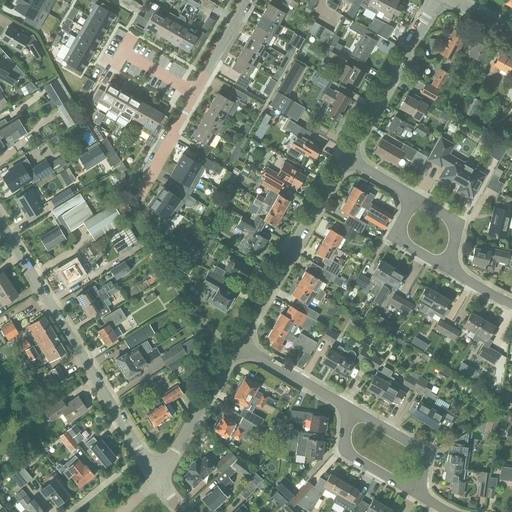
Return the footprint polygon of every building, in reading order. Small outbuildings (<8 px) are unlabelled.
[(18,2),(14,9),(26,16),(23,21),(34,27),(38,21),(36,20),(42,10),(24,0),(17,0),(17,1),(18,2)] [(24,0),(42,10),(47,0),(48,0),(50,1),(49,0),(24,0)] [(132,0),(130,4),(141,11),(143,6),(132,0)] [(201,5),(200,5),(192,0),(189,0),(187,3),(198,10),(198,9),(201,5)] [(216,4),(208,0),(203,0),(202,3),(212,9),(216,4)] [(311,11),(317,0),(311,0),(306,8),(311,11)] [(336,11),(338,6),(328,0),(327,0),(327,1),(327,4),(327,6),(329,8),(336,11)] [(377,14),(379,11),(384,0),(370,0),(366,9),(377,14)] [(384,0),(379,11),(384,13),(381,19),(388,23),(393,14),(397,16),(403,6),(397,3),(398,0),(384,0)] [(95,4),(88,16),(108,27),(115,15),(108,11),(110,8),(102,3),(100,6),(95,4)] [(212,9),(202,3),(201,3),(200,5),(201,5),(198,9),(209,15),(212,9)] [(263,14),(279,24),(285,13),(288,15),(292,10),(281,4),(278,9),(269,4),(263,14)] [(344,16),(351,20),(352,20),(359,8),(353,5),(349,12),(345,10),(342,15),(344,16)] [(146,27),(156,33),(165,17),(168,12),(163,9),(160,15),(155,11),(149,7),(144,17),(138,14),(132,24),(135,26),(134,28),(142,33),(146,27)] [(77,12),(72,9),(67,18),(72,21),(77,12)] [(165,17),(156,33),(166,39),(176,23),(176,24),(179,18),(168,12),(165,17)] [(283,26),(279,24),(263,14),(257,25),(273,34),(277,37),(283,26)] [(176,23),(166,39),(177,45),(186,30),(189,25),(184,23),(184,22),(185,21),(185,20),(184,18),(184,17),(183,16),(182,15),(181,15),(179,18),(176,24),(176,23)] [(88,16),(82,27),(102,38),(108,27),(88,16)] [(72,21),(67,18),(61,29),(68,33),(70,29),(69,28),(72,21)] [(370,23),(367,29),(371,31),(375,25),(382,29),(385,23),(375,18),(372,23),(370,23)] [(309,33),(315,36),(321,25),(315,22),(309,33)] [(382,29),(378,35),(387,40),(394,28),(385,23),(382,29)] [(186,30),(177,45),(188,52),(193,44),(197,46),(204,33),(196,29),(189,25),(186,30)] [(267,45),(273,34),(257,25),(251,35),(267,45)] [(321,25),(315,36),(320,39),(326,28),(321,25)] [(82,27),(76,38),(96,49),(102,38),(82,27)] [(9,28),(2,40),(21,51),(26,44),(28,45),(36,41),(32,35),(27,38),(9,28)] [(328,44),(334,33),(326,28),(320,39),(328,44)] [(454,30),(447,43),(441,55),(453,61),(463,42),(462,42),(465,35),(454,30)] [(334,33),(328,44),(341,51),(343,46),(337,43),(340,37),(334,33)] [(353,54),(366,61),(377,41),(365,34),(353,54)] [(267,45),(251,35),(245,46),(261,55),(266,58),(268,54),(263,50),(267,45)] [(291,45),(296,47),(302,37),(297,35),(291,45)] [(76,38),(70,49),(89,60),(96,49),(76,38)] [(28,45),(37,59),(44,54),(36,41),(28,45)] [(473,48),(469,54),(470,54),(466,61),(483,70),(490,58),(485,55),(489,48),(477,42),(474,48),(473,48)] [(290,58),(296,47),(291,45),(285,55),(290,58)] [(239,56),(255,66),(258,68),(261,64),(257,61),(261,55),(245,46),(239,56)] [(0,78),(4,80),(12,85),(16,78),(18,75),(23,78),(25,74),(10,58),(0,47),(0,78)] [(348,56),(333,47),(327,56),(342,65),(348,56)] [(70,49),(63,61),(67,63),(65,67),(74,71),(76,68),(83,72),(89,60),(70,49)] [(490,69),(495,73),(498,67),(508,72),(511,65),(511,60),(501,54),(496,63),(493,62),(490,69)] [(284,69),(290,58),(285,55),(279,66),(284,69)] [(241,73),(238,78),(248,84),(252,79),(248,77),(255,66),(239,56),(232,68),(241,73)] [(457,61),(446,82),(452,86),(464,65),(457,61)] [(269,104),(269,105),(286,115),(294,102),(287,98),(304,68),(301,66),(295,63),(294,63),(287,74),(286,74),(281,83),(281,84),(269,104)] [(352,68),(345,64),(337,78),(345,83),(347,79),(357,85),(365,72),(354,66),(352,68)] [(278,80),(284,69),(279,66),(273,77),(278,80)] [(439,69),(430,85),(440,91),(449,74),(439,69)] [(88,93),(94,82),(88,78),(81,89),(88,93)] [(235,84),(245,90),(248,84),(238,78),(235,84)] [(55,107),(69,99),(57,79),(43,87),(55,107)] [(271,79),(263,92),(269,96),(276,82),(271,79)] [(99,89),(93,99),(109,109),(111,105),(120,89),(116,87),(117,86),(110,82),(110,83),(109,83),(104,92),(99,89)] [(434,101),(440,91),(430,85),(426,83),(421,92),(434,101)] [(446,85),(436,103),(447,109),(457,91),(446,85)] [(240,99),(243,93),(233,87),(230,93),(240,99)] [(339,92),(335,90),(334,91),(328,87),(321,99),(332,105),(331,106),(329,105),(324,114),(339,122),(344,112),(342,111),(350,98),(339,92)] [(109,109),(108,110),(119,117),(122,112),(131,96),(120,89),(111,105),(109,109)] [(260,99),(265,95),(260,89),(255,93),(260,99)] [(472,117),(483,94),(475,90),(463,113),(472,117)] [(240,99),(230,93),(227,98),(218,93),(211,104),(228,113),(233,116),(239,105),(237,104),(239,101),(244,104),(248,96),(243,93),(240,99)] [(407,96),(400,107),(411,114),(410,116),(419,121),(428,105),(420,101),(421,99),(415,95),(413,99),(407,96)] [(122,112),(119,117),(129,122),(132,118),(141,102),(131,96),(122,112)] [(0,108),(1,110),(9,105),(4,98),(3,98),(0,99),(0,108)] [(81,120),(69,99),(55,107),(67,128),(81,120)] [(142,124),(152,108),(141,102),(132,118),(142,124)] [(222,124),(228,113),(211,104),(205,114),(222,124)] [(163,114),(152,108),(142,124),(139,129),(150,136),(147,141),(148,145),(151,146),(156,138),(160,131),(168,117),(162,114),(163,114)] [(93,122),(98,126),(105,115),(99,112),(93,122)] [(265,113),(253,135),(261,139),(269,125),(267,124),(271,117),(265,113)] [(226,127),(222,124),(205,114),(199,125),(215,135),(220,137),(226,127)] [(413,127),(406,123),(395,116),(388,129),(400,135),(403,129),(410,132),(413,127)] [(0,128),(0,127),(0,140),(23,126),(20,122),(18,118),(6,124),(9,129),(5,131),(3,132),(0,128)] [(290,132),(298,136),(291,148),(288,154),(297,159),(300,153),(308,157),(309,155),(315,159),(322,147),(315,143),(315,142),(307,138),(308,137),(309,137),(311,133),(289,120),(285,127),(291,131),(290,132)] [(39,135),(55,129),(52,121),(36,127),(39,135)] [(84,123),(70,131),(77,142),(82,138),(88,147),(96,142),(84,123)] [(241,135),(245,137),(251,127),(247,124),(241,135)] [(202,141),(196,152),(206,158),(209,152),(212,147),(209,145),(211,141),(216,144),(220,137),(215,135),(199,125),(193,136),(202,141)] [(414,131),(424,137),(427,131),(418,125),(414,131)] [(12,141),(26,132),(23,126),(0,140),(0,153),(14,145),(12,141)] [(94,128),(101,140),(106,138),(98,126),(94,128)] [(239,148),(245,137),(241,135),(235,145),(239,148)] [(106,138),(101,140),(108,152),(105,154),(113,149),(106,138)] [(462,185),(459,190),(461,190),(461,192),(463,194),(464,195),(466,195),(468,195),(470,195),(471,194),(474,196),(485,175),(473,168),(473,167),(473,166),(472,164),(470,163),(468,162),(466,162),(465,162),(464,163),(445,152),(450,143),(442,138),(430,159),(442,166),(443,164),(447,166),(444,171),(446,172),(443,178),(449,182),(454,181),(462,185)] [(401,156),(412,162),(417,151),(404,144),(400,150),(382,140),(375,154),(396,165),(401,156)] [(500,143),(492,158),(500,162),(508,147),(500,143)] [(99,146),(80,158),(87,170),(107,157),(99,146)] [(113,149),(105,154),(113,166),(120,161),(113,149)] [(182,154),(176,165),(200,178),(205,168),(209,170),(210,168),(219,174),(223,167),(198,153),(194,160),(182,154)] [(15,170),(4,177),(13,192),(25,184),(31,180),(33,183),(38,180),(53,171),(46,160),(32,168),(27,159),(21,163),(13,168),(15,170)] [(120,161),(113,166),(121,180),(125,187),(129,184),(122,172),(126,170),(121,161),(120,162),(120,161)] [(265,176),(281,185),(285,179),(284,180),(299,188),(305,176),(298,173),(299,170),(284,161),(277,174),(267,169),(264,175),(265,176)] [(176,165),(170,176),(182,183),(179,189),(190,196),(200,178),(176,165)] [(234,179),(238,170),(230,166),(226,175),(234,179)] [(71,183),(64,170),(56,175),(63,187),(71,183)] [(486,187),(498,193),(503,184),(498,181),(500,177),(494,173),(486,187)] [(150,195),(157,185),(144,176),(131,196),(139,201),(145,192),(150,195)] [(282,186),(281,185),(265,176),(260,184),(270,189),(265,198),(258,194),(256,198),(283,214),(290,201),(277,193),(282,186)] [(125,187),(121,180),(115,184),(116,186),(114,188),(118,196),(127,191),(125,187)] [(163,186),(156,196),(178,212),(190,196),(179,189),(175,195),(163,186)] [(350,195),(348,199),(361,206),(369,211),(372,205),(370,204),(375,196),(368,192),(367,195),(355,188),(354,188),(352,187),(349,194),(350,195)] [(54,208),(74,196),(70,189),(50,201),(54,208)] [(37,197),(33,190),(18,199),(29,218),(43,211),(36,198),(37,197)] [(59,226),(41,237),(49,250),(67,239),(65,235),(84,223),(91,235),(122,216),(121,216),(131,210),(124,198),(114,204),(94,215),(85,200),(85,201),(80,193),(53,210),(52,211),(56,217),(54,219),(59,226)] [(156,196),(148,207),(160,215),(156,220),(167,228),(178,212),(156,196)] [(242,217),(262,229),(266,221),(275,226),(276,225),(277,225),(281,220),(280,219),(283,214),(256,198),(254,202),(260,206),(255,214),(253,213),(249,221),(242,217)] [(349,215),(344,224),(354,230),(359,220),(355,217),(361,206),(348,199),(342,210),(349,215)] [(495,207),(489,229),(488,235),(506,240),(511,212),(511,204),(505,203),(503,209),(495,207)] [(372,205),(369,211),(388,222),(392,215),(373,204),(372,205)] [(369,211),(365,218),(384,229),(388,222),(369,211)] [(242,217),(237,226),(249,233),(239,250),(246,254),(249,248),(259,254),(260,253),(262,252),(264,249),(263,246),(267,240),(258,235),(262,229),(242,217)] [(331,230),(324,241),(336,248),(342,237),(348,240),(350,237),(354,240),(358,232),(354,230),(344,224),(338,234),(331,230)] [(138,241),(128,226),(109,238),(118,254),(138,241)] [(205,249),(202,252),(207,255),(216,243),(203,234),(197,242),(205,249)] [(326,264),(323,269),(337,276),(343,266),(333,261),(336,256),(338,257),(342,251),(336,248),(324,241),(321,246),(320,245),(316,251),(318,252),(317,253),(325,257),(322,262),(326,264)] [(85,250),(90,259),(101,252),(96,243),(85,250)] [(496,260),(507,263),(507,262),(511,263),(511,260),(511,253),(509,253),(509,254),(483,247),(482,250),(475,248),(472,262),(480,264),(479,266),(493,270),(496,260)] [(201,251),(194,248),(188,258),(195,262),(201,251)] [(358,251),(354,258),(362,263),(366,255),(358,251)] [(80,252),(71,258),(73,263),(61,271),(69,283),(82,274),(80,270),(88,265),(80,252)] [(227,263),(228,263),(225,268),(244,280),(245,279),(246,280),(249,274),(248,273),(250,269),(237,261),(237,260),(231,257),(227,263)] [(124,261),(109,270),(115,280),(130,271),(124,261)] [(371,278),(370,280),(376,283),(371,292),(376,296),(382,286),(383,285),(393,268),(381,261),(374,274),(371,278)] [(212,265),(209,271),(221,278),(225,272),(212,265)] [(376,296),(373,301),(381,305),(390,289),(395,291),(397,288),(405,275),(393,268),(383,285),(382,286),(376,296)] [(333,283),(337,276),(323,269),(319,275),(333,283)] [(209,270),(202,283),(217,291),(210,303),(225,312),(228,307),(230,307),(233,302),(232,301),(235,295),(220,286),(224,279),(221,278),(209,271),(209,270)] [(0,290),(11,284),(3,272),(0,274),(0,290)] [(306,272),(299,283),(323,297),(326,292),(320,289),(318,288),(322,281),(306,272)] [(349,284),(353,276),(347,273),(343,281),(349,284)] [(370,280),(359,273),(353,283),(364,289),(370,280)] [(77,297),(83,307),(94,300),(114,288),(110,281),(102,286),(102,288),(97,291),(94,286),(77,297)] [(299,283),(293,295),(300,299),(299,300),(299,301),(308,306),(309,306),(308,305),(313,297),(315,298),(321,302),(324,297),(323,297),(299,283)] [(11,284),(0,290),(0,307),(18,296),(11,284)] [(94,300),(83,307),(86,312),(85,313),(88,318),(89,317),(90,318),(98,312),(101,317),(111,311),(104,300),(118,291),(116,287),(114,288),(94,300)] [(426,314),(438,294),(426,287),(419,300),(425,304),(420,311),(426,314)] [(148,304),(157,299),(153,293),(145,298),(148,304)] [(391,304),(388,308),(395,313),(397,310),(398,310),(404,300),(394,294),(388,303),(391,304)] [(438,294),(426,314),(431,317),(433,314),(443,320),(448,310),(445,309),(450,300),(438,294)] [(404,300),(398,310),(407,316),(413,306),(404,300)] [(298,303),(294,309),(314,320),(316,321),(319,315),(298,303)] [(332,303),(326,313),(333,318),(339,307),(332,303)] [(101,319),(104,324),(101,326),(102,328),(98,331),(107,344),(117,338),(111,328),(127,319),(120,307),(101,319)] [(281,315),(275,326),(288,333),(294,322),(308,330),(314,320),(294,309),(291,307),(285,317),(281,315)] [(472,339),(483,320),(471,313),(464,326),(470,330),(467,336),(472,339)] [(34,336),(50,326),(45,317),(28,327),(34,336)] [(386,320),(381,329),(386,331),(391,323),(386,320)] [(439,320),(433,329),(444,335),(449,326),(439,320)] [(483,320),(472,339),(476,341),(477,340),(483,344),(483,345),(488,348),(492,341),(488,338),(495,326),(483,320)] [(8,340),(19,333),(12,322),(0,329),(8,340)] [(39,345),(56,335),(50,326),(34,336),(39,345)] [(282,344),(285,338),(293,343),(296,338),(288,333),(275,326),(269,337),(274,341),(271,346),(281,351),(284,346),(282,344)] [(449,326),(444,335),(454,340),(459,331),(449,326)] [(322,338),(332,344),(337,334),(327,329),(322,338)] [(56,335),(39,345),(45,354),(61,343),(56,335)] [(396,347),(401,345),(396,336),(392,338),(396,347)] [(306,350),(312,340),(307,337),(304,342),(298,339),(295,344),(306,350)] [(26,339),(17,345),(20,352),(30,346),(26,339)] [(129,351),(116,359),(121,368),(147,353),(152,349),(147,340),(142,343),(129,351)] [(312,340),(306,350),(311,353),(317,343),(312,340)] [(50,362),(67,352),(61,343),(45,354),(50,362)] [(181,345),(171,351),(176,359),(186,353),(181,345)] [(345,351),(345,350),(343,349),(344,348),(339,345),(337,348),(332,345),(330,349),(330,350),(323,363),(335,369),(345,351)] [(500,355),(483,345),(477,354),(494,364),(500,355)] [(39,356),(32,346),(24,351),(31,361),(39,356)] [(362,348),(356,358),(368,364),(373,354),(362,348)] [(345,351),(335,369),(346,376),(354,363),(352,362),(355,356),(355,355),(355,354),(354,353),(354,352),(353,351),(352,351),(351,350),(350,350),(349,351),(348,351),(347,352),(345,351)] [(432,352),(430,357),(442,362),(444,356),(432,352)] [(147,358),(149,356),(147,353),(121,368),(127,377),(131,375),(133,377),(141,372),(139,370),(150,363),(147,358)] [(373,354),(368,364),(377,369),(382,359),(373,354)] [(467,375),(472,368),(462,362),(458,369),(467,375)] [(66,378),(58,365),(50,370),(58,383),(66,378)] [(380,395),(391,376),(390,376),(393,371),(384,366),(381,371),(378,370),(375,375),(368,389),(380,395)] [(401,384),(412,390),(418,381),(414,379),(417,374),(411,371),(408,375),(407,374),(401,384)] [(242,383),(239,388),(258,399),(262,392),(263,393),(270,381),(262,376),(258,383),(251,379),(251,380),(245,377),(244,379),(243,379),(241,382),(242,383)] [(391,376),(380,395),(392,402),(392,401),(397,404),(399,402),(405,392),(404,392),(407,388),(394,381),(395,379),(391,376)] [(422,396),(423,394),(426,389),(429,383),(419,378),(418,381),(412,390),(422,396)] [(165,401),(167,405),(170,403),(184,394),(178,385),(161,396),(165,401)] [(235,396),(234,398),(239,401),(238,402),(245,406),(243,409),(250,413),(255,405),(262,409),(265,403),(258,399),(239,388),(237,392),(236,392),(234,395),(235,396)] [(414,401),(409,410),(414,413),(413,414),(425,421),(438,398),(431,394),(432,392),(426,389),(423,394),(424,395),(422,398),(419,404),(414,401)] [(258,399),(265,403),(271,406),(275,400),(269,397),(269,396),(262,392),(258,399)] [(65,413),(71,421),(87,409),(79,398),(67,406),(62,399),(45,412),(52,422),(65,413)] [(449,405),(438,398),(425,421),(437,428),(439,424),(449,430),(457,416),(446,409),(449,405)] [(158,408),(149,414),(152,419),(151,421),(153,423),(154,424),(155,425),(171,416),(176,412),(170,403),(167,405),(165,401),(157,406),(158,408)] [(239,416),(251,423),(255,416),(250,413),(243,409),(239,416)] [(291,410),(290,420),(297,421),(303,422),(304,419),(311,420),(310,429),(325,431),(327,417),(312,415),(313,413),(305,412),(299,411),(291,410)] [(245,440),(249,434),(254,436),(258,428),(243,419),(239,427),(238,427),(236,431),(232,429),(236,422),(224,415),(220,422),(217,421),(214,427),(216,429),(216,430),(222,434),(222,435),(227,437),(229,433),(233,436),(239,440),(241,437),(245,440)] [(494,439),(497,422),(488,421),(485,438),(494,439)] [(316,434),(292,430),(291,439),(308,442),(308,447),(299,446),(298,456),(306,457),(306,456),(321,459),(324,441),(316,440),(316,434)] [(66,431),(59,436),(71,451),(78,446),(66,431)] [(448,454),(446,466),(461,469),(467,470),(469,458),(471,447),(464,446),(466,435),(456,440),(459,445),(450,443),(448,454)] [(85,444),(89,449),(87,451),(98,465),(102,461),(106,466),(116,458),(101,440),(98,442),(94,436),(85,444)] [(29,446),(33,453),(43,446),(39,439),(29,446)] [(221,472),(236,458),(230,451),(214,465),(221,472)] [(86,465),(84,467),(75,455),(63,464),(62,463),(60,465),(59,463),(55,466),(61,474),(62,472),(68,480),(72,477),(80,487),(94,476),(86,465)] [(192,471),(186,476),(187,477),(186,479),(189,482),(191,482),(195,486),(207,475),(206,474),(211,470),(210,469),(213,466),(204,456),(196,463),(195,464),(194,463),(191,466),(191,468),(190,469),(192,471)] [(217,486),(203,498),(208,504),(207,505),(211,509),(212,508),(213,509),(227,497),(230,494),(226,489),(234,482),(229,477),(237,469),(249,478),(255,469),(239,457),(216,478),(220,484),(217,487),(217,486)] [(13,467),(27,482),(32,478),(18,462),(13,467)] [(459,481),(461,469),(446,466),(444,480),(453,481),(451,493),(464,495),(466,482),(459,481)] [(511,467),(501,466),(499,479),(511,481),(511,467)] [(7,472),(20,488),(27,482),(13,467),(7,472)] [(58,505),(70,496),(66,491),(69,489),(56,472),(49,478),(52,482),(41,491),(47,498),(49,496),(50,497),(51,497),(58,505)] [(245,498),(263,480),(254,472),(239,493),(245,498)] [(478,496),(488,498),(489,488),(490,477),(491,473),(480,472),(478,482),(480,482),(478,496)] [(336,496),(344,482),(330,474),(326,481),(320,477),(315,487),(309,481),(297,494),(289,503),(293,507),(296,504),(310,511),(320,495),(321,496),(325,489),(336,496)] [(496,478),(490,477),(489,488),(488,498),(494,498),(495,488),(496,482),(495,482),(496,478)] [(292,488),(285,481),(278,489),(290,500),(298,491),(293,486),(292,488)] [(336,496),(333,501),(340,505),(345,509),(342,511),(352,511),(359,502),(363,495),(357,491),(358,490),(344,482),(336,496)] [(195,503),(200,494),(196,491),(190,500),(195,503)] [(32,501),(28,495),(20,502),(26,510),(23,511),(43,511),(34,499),(32,501)] [(283,508),(289,502),(284,497),(278,503),(283,508)] [(360,502),(354,511),(381,511),(385,506),(374,499),(369,507),(360,502)] [(477,508),(478,501),(469,500),(468,507),(477,508)]
